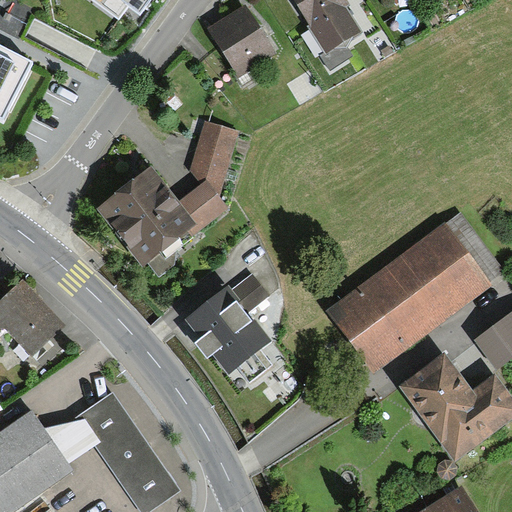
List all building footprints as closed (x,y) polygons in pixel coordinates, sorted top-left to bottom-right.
[(344,0),(292,0),(327,52),(363,28),(344,0)] [(247,9),(210,31),(238,78),(275,56),(247,9)] [(0,103),(18,63),(0,54),(0,103)] [(239,133),(205,124),(191,181),(224,190),(239,133)] [(152,173),(103,211),(143,265),(221,207),(205,187),(178,207),(152,173)] [(447,228),(331,313),(373,371),(490,286),(447,228)] [(29,280),(0,304),(0,342),(11,333),(35,359),(71,328),(29,280)] [(232,297),(194,324),(230,375),(268,347),(232,297)] [(511,318),(479,342),(499,369),(511,359),(511,318)] [(450,360),(406,392),(459,464),(511,425),(511,388),(500,372),(473,391),(450,360)] [(114,397),(81,421),(147,511),(154,511),(183,491),(114,397)] [(32,411),(0,434),(0,511),(9,511),(73,467),(32,411)] [(476,511),(462,490),(426,511),(476,511)]
